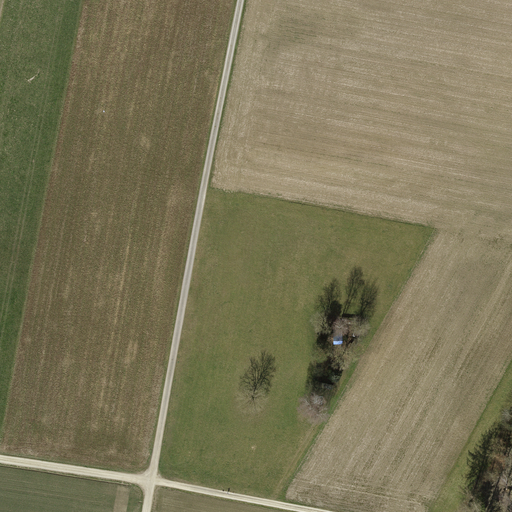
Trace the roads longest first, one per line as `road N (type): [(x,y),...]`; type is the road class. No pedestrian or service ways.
road 1 (track): [(151,479),(241,0)]
road 2 (track): [(318,511),(0,457)]
